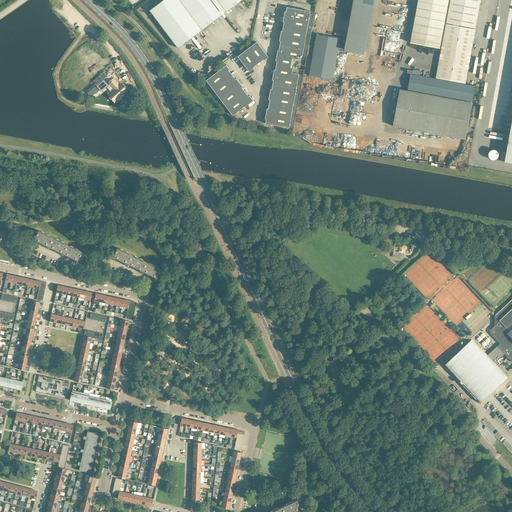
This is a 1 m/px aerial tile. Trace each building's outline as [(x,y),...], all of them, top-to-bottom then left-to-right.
[(163,0),(150,10),(178,48),(241,0),(163,0)] [(352,0),(344,45),(365,49),(373,0),(352,0)] [(448,0),(418,0),(410,43),(440,48),(448,0)] [(450,0),(446,23),(476,28),(480,0),(450,0)] [(285,11),(284,16),(309,21),(311,11),(287,7),(286,11),(285,11)] [(284,16),(283,22),(284,22),(283,26),(307,31),(309,21),(284,16)] [(465,83),(475,30),(446,24),(441,48),(436,78),(465,83)] [(281,31),(280,36),(305,40),(307,31),(283,26),(283,31),(281,31)] [(333,80),(340,38),(317,34),(309,76),(333,80)] [(280,36),(279,41),(281,41),(280,46),(303,50),(305,40),(280,36)] [(257,42),(247,49),(258,63),(263,59),(264,60),(269,57),(257,42)] [(90,45),(65,64),(77,78),(101,58),(90,45)] [(278,50),(277,55),(292,58),(298,59),(298,57),(302,57),(303,50),(280,46),(279,50),(278,50)] [(247,49),(238,56),(249,72),(254,68),(253,67),(258,63),(247,49)] [(277,55),(276,60),(277,61),(276,65),(291,68),(292,58),(277,55)] [(219,62),(216,58),(208,64),(211,69),(219,62)] [(226,65),(206,80),(213,89),(232,75),(229,70),(230,69),(226,65)] [(274,70),(273,75),(298,79),(299,74),(292,73),(293,68),(291,68),(276,65),(275,70),(274,70)] [(410,80),(411,74),(411,73),(413,74),(413,72),(414,72),(414,75),(420,76),(421,71),(415,70),(415,71),(414,71),(408,70),(406,80),(410,80)] [(107,72),(94,83),(102,91),(107,87),(103,82),(105,81),(107,79),(110,76),(107,72)] [(410,80),(408,91),(472,103),(475,86),(413,75),(411,74),(410,80)] [(232,75),(213,89),(220,98),(240,83),(236,78),(235,79),(232,75)] [(273,75),(272,80),(274,80),(273,85),(296,89),(298,79),(273,75)] [(108,85),(108,86),(110,84),(113,88),(111,90),(118,98),(127,91),(123,87),(121,86),(120,86),(119,86),(114,80),(108,85)] [(240,83),(220,98),(226,107),(245,92),(242,87),(243,87),(240,83)] [(271,89),(270,94),(295,99),(296,89),(273,85),(272,89),(271,89)] [(465,139),(472,103),(408,91),(400,89),(393,126),(465,139)] [(245,92),(226,107),(233,115),(253,100),(250,96),(249,97),(245,92)] [(270,94),(269,99),(270,100),(269,104),(293,108),(295,99),(270,94)] [(267,108),(266,114),(291,118),(293,108),(269,104),(268,109),(267,108)] [(266,114),(265,119),(266,119),(266,123),(289,128),(291,118),(266,114)] [(504,162),(511,163),(511,117),(506,152),(501,151),(499,161),(504,161),(504,162)] [(491,158),(492,159),(493,160),(495,160),(496,160),(497,159),(498,157),(498,156),(498,155),(498,153),(497,152),(496,151),(494,151),(493,151),(491,152),(490,153),(490,154),(490,156),(490,157),(491,158)] [(41,232),(37,230),(33,240),(33,239),(48,246),(48,247),(52,238),(49,236),(49,235),(46,234),(46,235),(44,234),(44,233),(41,231),(41,232)] [(62,254),(67,245),(63,243),(64,242),(61,241),(60,242),(58,241),(59,240),(58,240),(56,238),(55,239),(52,238),(48,247),(48,246),(63,253),(62,254)] [(393,251),(410,254),(412,245),(395,242),(393,251)] [(75,248),(75,249),(73,248),(73,247),(70,245),(70,246),(67,245),(62,254),(63,253),(77,260),(76,261),(77,261),(81,252),(78,250),(78,249),(75,248)] [(120,249),(116,248),(112,257),(112,256),(127,264),(127,265),(131,255),(128,253),(125,251),(125,252),(123,251),(123,250),(120,249)] [(141,271),(141,272),(146,262),(142,260),(143,260),(140,258),(139,259),(137,258),(137,257),(135,256),(134,256),(131,255),(127,265),(127,264),(141,271)] [(154,265),(154,266),(152,265),(152,264),(149,263),(146,262),(141,272),(142,271),(156,278),(155,279),(156,279),(160,269),(157,267),(154,265)] [(492,327),(492,328),(490,330),(489,333),(500,344),(487,356),(472,340),(445,366),(449,370),(466,388),(467,389),(466,389),(479,402),(507,377),(498,367),(504,361),(508,357),(510,357),(511,360),(511,299),(495,315),(494,326),(494,328),(492,327)] [(84,336),(83,341),(90,343),(93,344),(94,341),(97,342),(97,339),(96,338),(93,338),(91,337),(90,337),(87,336),(84,336)] [(155,361),(159,350),(153,348),(150,360),(155,361)] [(340,360),(326,363),(330,380),(344,377),(340,360)] [(5,378),(3,386),(4,386),(7,387),(6,387),(9,388),(11,377),(11,375),(6,374),(5,378)] [(46,377),(39,375),(37,381),(42,382),(41,387),(36,386),(35,391),(43,393),(46,377)] [(74,381),(86,383),(87,378),(85,377),(75,375),(74,381)] [(116,377),(109,375),(106,375),(105,381),(107,382),(115,383),(116,377)] [(11,388),(14,388),(16,380),(17,378),(11,377),(9,388),(11,389),(11,388)] [(46,377),(43,393),(50,395),(52,389),(48,388),(48,385),(49,383),(53,384),(54,378),(46,377)] [(52,389),(50,395),(58,396),(62,380),(54,378),(53,384),(57,385),(56,387),(56,390),(52,389)] [(69,382),(62,380),(58,396),(66,398),(67,393),(62,392),(63,387),(68,388),(69,382)] [(70,400),(73,401),(73,402),(75,403),(78,391),(72,390),(70,400)] [(78,402),(81,403),(83,393),(78,391),(75,403),(78,403),(78,402)] [(88,396),(86,405),(89,406),(89,405),(92,405),(95,394),(89,393),(89,394),(88,396)] [(95,394),(92,405),(95,406),(95,407),(98,408),(100,396),(100,395),(95,394)] [(103,408),(103,409),(105,409),(106,408),(109,409),(111,401),(111,398),(106,397),(105,400),(103,408)] [(84,444),(95,447),(98,434),(87,431),(86,436),(84,436),(83,436),(83,439),(83,438),(85,439),(84,444)] [(81,457),(92,460),(95,447),(84,444),(83,449),(81,449),(80,452),(80,451),(83,452),(81,457)] [(49,452),(47,459),(53,461),(54,453),(55,449),(50,448),(49,452)] [(79,470),(90,472),(92,460),(81,457),(80,462),(78,462),(78,461),(77,464),(78,464),(80,465),(79,470)] [(58,467),(57,474),(64,476),(66,469),(64,468),(58,467)] [(64,476),(57,474),(55,480),(63,482),(64,476)] [(87,482),(95,484),(96,477),(89,475),(87,482)] [(146,477),(145,480),(149,481),(149,483),(148,483),(148,484),(156,485),(157,480),(150,478),(146,477)] [(55,480),(53,487),(61,489),(63,482),(55,480)] [(11,484),(4,482),(2,490),(9,492),(11,484)] [(87,482),(85,488),(93,490),(95,484),(87,482)] [(11,484),(9,492),(16,493),(18,486),(11,484)] [(24,487),(18,486),(16,493),(22,495),(24,487)] [(24,487),(22,495),(29,497),(31,489),(24,487)] [(59,495),(61,489),(53,487),(51,493),(59,495)] [(85,488),(83,495),(91,497),(93,490),(85,488)] [(37,491),(31,489),(29,497),(35,499),(37,491)] [(51,493),(49,500),(57,502),(59,495),(51,493)] [(82,501),(89,503),(91,497),(83,495),(82,501)] [(282,506),(285,511),(292,511),(301,508),(301,509),(302,509),(297,499),(296,500),(294,501),(293,500),(291,502),(290,502),(291,502),(289,503),(288,503),(285,504),(285,505),(282,506)] [(56,509),(57,502),(49,500),(48,507),(56,509)] [(88,510),(89,503),(82,501),(80,508),(88,510)]
